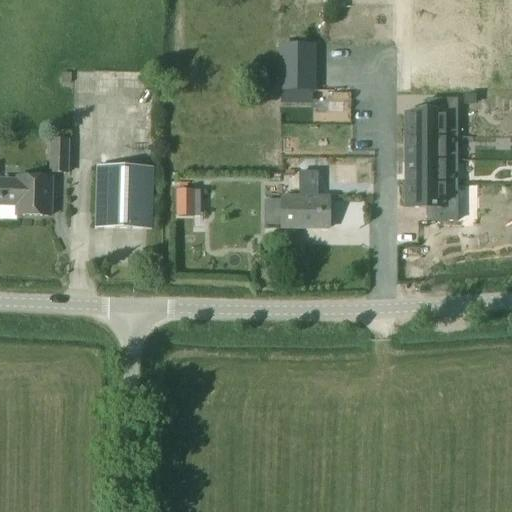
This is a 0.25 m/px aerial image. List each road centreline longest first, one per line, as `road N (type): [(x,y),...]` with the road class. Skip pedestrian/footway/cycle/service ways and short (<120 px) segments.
road 1 (unclassified): [(133,310),(511,299)]
road 2 (unclassified): [(126,511),(133,310)]
road 3 (unclassified): [(0,304),(133,310)]
